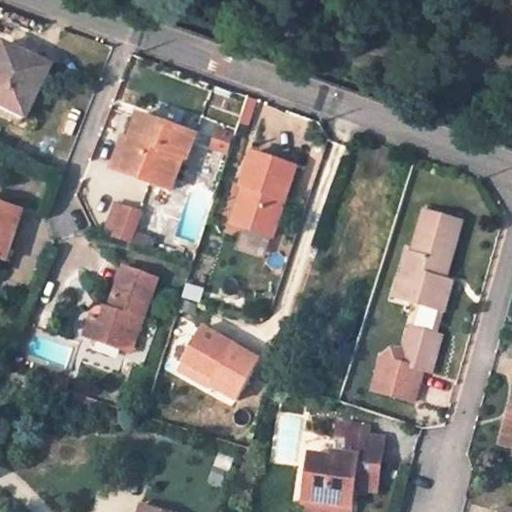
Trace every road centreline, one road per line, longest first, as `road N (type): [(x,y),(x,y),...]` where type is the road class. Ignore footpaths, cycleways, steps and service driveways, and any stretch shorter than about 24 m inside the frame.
road 1 (unclassified): [(35,0),(511,175)]
road 2 (residential): [(433,511),(511,264)]
road 3 (unknown): [(278,357),(357,119)]
road 4 (unknown): [(120,34),(58,218)]
